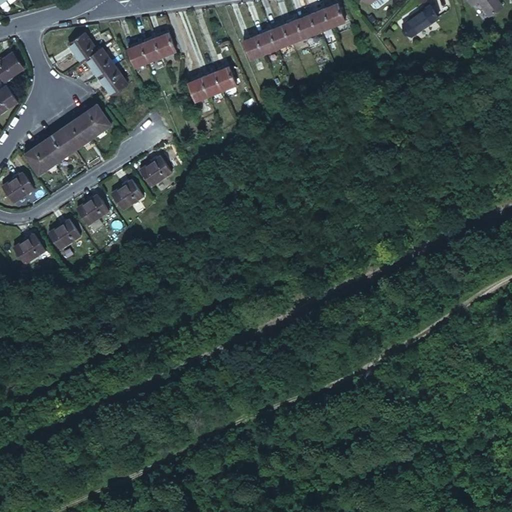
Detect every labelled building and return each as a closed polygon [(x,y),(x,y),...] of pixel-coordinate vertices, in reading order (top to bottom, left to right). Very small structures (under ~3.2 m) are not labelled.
[(22,5),(18,0),(0,0),(0,12),(4,18),(22,5)] [(46,0),(18,0),(22,5),(28,13),(46,0)] [(353,0),(362,12),(379,0),(353,0)] [(484,0),(455,0),(464,11),(470,7),(481,23),(494,13),(484,0)] [(419,9),(393,27),(401,39),(426,21),(419,9)] [(335,12),(322,16),(329,33),(342,28),(335,12)] [(329,33),(322,16),(308,22),(315,38),(329,33)] [(302,43),(315,38),(308,22),(295,27),(302,43)] [(302,43),(295,27),(281,32),(287,49),(302,43)] [(275,54),(287,49),(281,32),(268,37),(275,54)] [(168,37),(156,42),(163,58),(175,53),(168,37)] [(275,54),(268,37),(255,42),(262,59),(275,54)] [(163,58),(156,42),(142,48),(149,64),(163,58)] [(250,64),(262,59),(255,42),(243,47),(250,64)] [(80,77),(85,73),(96,66),(84,47),(68,58),(80,77)] [(137,69),(149,64),(142,48),(130,53),(137,69)] [(14,62),(0,69),(0,83),(5,91),(25,78),(14,62)] [(99,63),(96,66),(85,73),(98,92),(112,82),(99,63)] [(225,73),(214,78),(220,94),(232,89),(225,73)] [(220,94),(214,78),(200,83),(207,99),(220,94)] [(112,82),(98,92),(111,110),(125,100),(112,82)] [(194,104),(207,99),(200,83),(187,88),(194,104)] [(8,95),(0,99),(0,123),(20,111),(8,95)] [(97,115),(94,111),(34,161),(52,183),(112,133),(97,115)] [(165,184),(154,169),(136,182),(146,196),(165,184)] [(12,201),(35,190),(26,171),(3,182),(12,201)] [(139,208),(128,193),(111,204),(122,220),(139,208)] [(105,221),(95,207),(78,219),(88,233),(105,221)] [(82,246),(72,231),(55,243),(65,258),(82,246)] [(48,258),(38,244),(21,257),(30,270),(48,258)]
